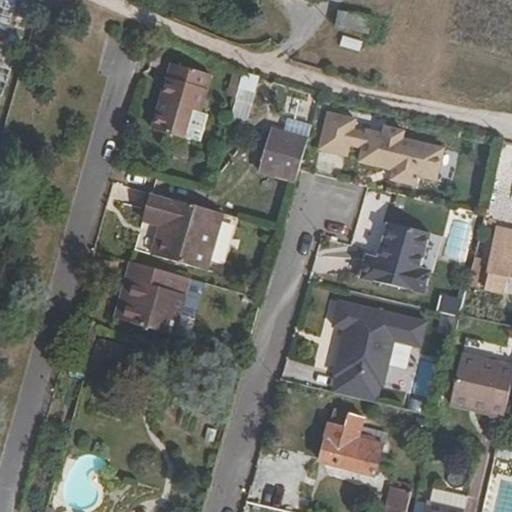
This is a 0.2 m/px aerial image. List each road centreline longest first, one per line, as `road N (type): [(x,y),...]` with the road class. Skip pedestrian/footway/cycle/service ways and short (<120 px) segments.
road 1 (residential): [(0,511),(139,15)]
road 2 (track): [(103,0),(318,84),(511,128)]
road 3 (residential): [(311,201),(219,511)]
